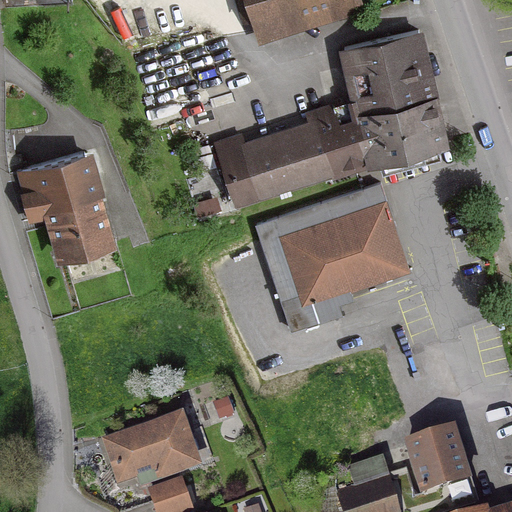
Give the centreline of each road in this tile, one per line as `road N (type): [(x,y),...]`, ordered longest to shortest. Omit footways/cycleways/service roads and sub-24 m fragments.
road 1 (residential): [(0,218),(49,396),(56,508)]
road 2 (residential): [(447,0),(511,188)]
